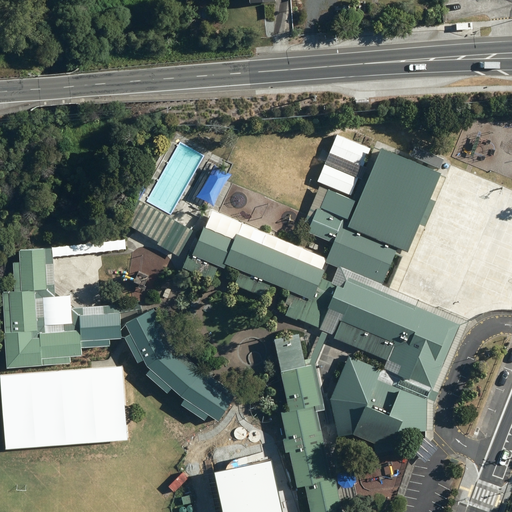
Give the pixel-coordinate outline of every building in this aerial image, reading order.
[(407,247),(441,170),(383,147),(359,203),(318,186),(303,221),(309,223),(305,232),(332,243),(324,261),(336,267),(330,282),(318,277),(321,270),(266,247),(267,245),(262,242),(261,245),(234,234),(232,238),(202,225),(191,252),(187,251),(180,267),(209,279),(215,265),(221,267),(222,263),(238,269),(232,283),(262,296),(268,282),(288,290),(282,304),(287,306),(283,314),(295,319),(295,318),(319,327),(318,329),(333,335),(332,337),(385,360),(381,370),(347,355),(329,396),(338,434),(351,432),(394,442),(398,428),(431,428),(432,404),(466,321),(379,285),(396,243),(407,247)] [(231,176),(214,166),(195,199),(212,209),(231,176)] [(192,232),(136,199),(122,222),(158,243),(156,245),(177,257),(192,232)] [(0,295),(0,306),(5,368),(71,363),(71,356),(79,356),(78,341),(120,338),(117,306),(69,310),(69,309),(68,296),(54,297),(50,249),(17,252),(19,268),(12,269),(14,294),(0,295)] [(170,347),(153,311),(122,326),(139,361),(142,360),(163,350),(170,347)] [(312,511),(345,511),(338,480),(331,482),(323,446),(327,445),(324,432),(320,432),(315,407),(324,405),(315,366),(309,367),(302,335),(277,341),(292,411),(285,413),(290,439),(287,440),(288,448),(287,448),(295,485),(306,483),(312,511)] [(196,377),(166,355),(163,350),(142,360),(146,367),(181,398),(196,377)] [(231,401),(196,377),(181,398),(217,422),(231,401)] [(282,511),(272,460),(214,472),(222,511),(282,511)]
